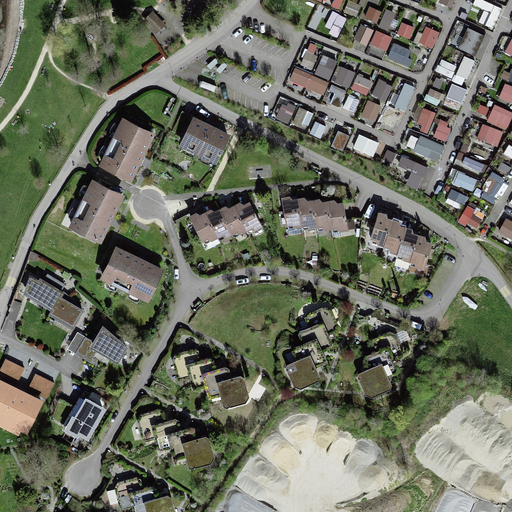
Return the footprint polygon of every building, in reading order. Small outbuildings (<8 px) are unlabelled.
[(164,25),(155,16),(148,23),(156,32),(164,25)] [(124,119),(102,164),(130,178),(152,133),(124,119)] [(211,127),(194,119),(182,144),(199,152),(211,127)] [(215,160),(228,135),(211,127),(199,152),(215,160)] [(94,181),(71,226),(100,240),(122,195),(94,181)] [(292,200),(290,197),(283,198),(287,223),(292,222),(294,226),(302,224),(298,199),(292,200)] [(304,198),(298,199),(302,224),(307,224),(309,227),(317,226),(313,201),(307,201),(304,198)] [(324,228),(331,227),(332,227),(328,202),(322,203),(319,199),(313,201),(317,226),(322,225),(324,228)] [(332,227),(331,227),(333,236),(341,235),(340,229),(347,228),(343,203),(337,204),(334,201),(328,202),(332,227)] [(240,203),(234,206),(246,229),(250,227),(254,229),(261,225),(249,203),(244,205),(240,203)] [(246,229),(234,206),(230,209),(226,206),(220,210),(232,232),(236,230),(240,232),(246,229)] [(211,210),(205,213),(217,236),(221,233),(225,236),(232,232),(220,210),(215,212),(211,210)] [(385,245),(392,220),(387,219),(386,214),(379,212),(372,237),(377,238),(378,243),(384,245),(385,245)] [(202,239),(207,237),(210,239),(217,236),(205,213),(200,216),(197,213),(190,217),(202,239)] [(390,246),(390,250),(398,252),(405,228),(400,226),(399,222),(392,220),(385,245),(390,246)] [(405,228),(398,252),(396,259),(398,265),(408,267),(411,260),(418,235),(413,234),(412,230),(405,228)] [(426,242),(424,237),(418,235),(411,260),(415,261),(416,266),(424,268),(431,243),(426,242)] [(161,270),(116,248),(103,276),(147,298),(161,270)] [(63,292),(61,291),(48,283),(40,278),(39,281),(31,276),(25,291),(53,308),(60,297),(63,292)] [(52,277),(48,283),(61,291),(64,285),(52,277)] [(63,292),(60,297),(74,305),(75,302),(63,292)] [(82,310),(74,305),(60,297),(53,308),(51,312),(73,325),(82,310)] [(22,304),(14,301),(8,317),(16,320),(22,304)] [(306,318),(310,328),(327,333),(336,329),(337,326),(330,309),(324,307),(307,315),(306,318)] [(103,327),(92,345),(104,352),(118,360),(126,347),(103,327)] [(331,343),(327,333),(310,328),(301,332),(300,334),(304,344),(321,350),(330,346),(331,343)] [(371,342),(376,352),(392,359),(401,354),(403,351),(395,334),(390,332),(372,340),(371,342)] [(82,355),(85,357),(92,345),(89,343),(82,339),(75,351),(82,355)] [(325,359),(321,350),(304,344),(294,348),(293,350),(298,360),(314,367),(323,363),(325,359)] [(97,364),(104,352),(92,345),(85,357),(97,364)] [(180,379),(191,376),(200,361),(197,351),(194,349),(176,354),(173,359),(178,378),(180,379)] [(365,359),(369,369),(386,375),(395,371),(396,368),(392,359),(376,352),(366,357),(365,359)] [(5,358),(0,369),(0,375),(16,383),(24,368),(5,358)] [(209,358),(200,361),(191,376),(194,387),(196,388),(206,385),(215,370),(212,360),(209,358)] [(319,376),(314,367),(298,360),(288,365),(287,367),(295,384),(300,386),(317,379),(319,376)] [(225,367),(215,370),(206,385),(209,395),(211,397),(221,394),(230,379),(228,369),(225,367)] [(390,384),(386,375),(369,369),(360,373),(359,375),(367,393),(372,395),(389,387),(390,384)] [(54,383),(35,373),(28,389),(46,398),(54,383)] [(240,376),(230,379),(221,394),(224,404),(226,405),(245,401),(248,395),(243,378),(240,376)] [(40,400),(0,380),(0,423),(18,433),(21,427),(26,430),(40,400)] [(77,433),(78,431),(87,436),(103,409),(86,399),(75,419),(73,418),(67,427),(77,433)] [(146,440),(156,437),(165,422),(162,412),(159,410),(142,415),(139,420),(143,438),(146,440)] [(175,419),(165,422),(156,437),(159,447),(161,449),(171,446),(180,430),(178,421),(175,419)] [(190,428),(180,430),(171,446),(174,456),(176,457),(187,455),(195,439),(193,429),(190,428)] [(205,437),(195,439),(187,455),(189,465),(192,466),(210,461),(213,456),(208,438),(205,437)] [(123,507),(133,505),(142,489),(139,479),(136,478),(119,483),(116,488),(110,490),(108,494),(110,504),(119,501),(121,506),(123,507)] [(152,487),(142,489),(133,505),(135,511),(149,511),(157,498),(155,488),(152,487)] [(167,495),(157,498),(149,511),(173,511),(170,497),(167,495)]
